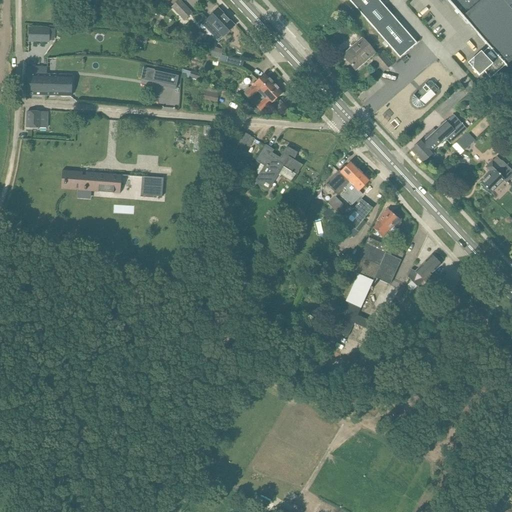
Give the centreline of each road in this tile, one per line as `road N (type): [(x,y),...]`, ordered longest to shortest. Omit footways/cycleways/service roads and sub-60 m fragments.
road 1 (unclassified): [(353,118),(319,126),(17,103)]
road 2 (primary): [(511,288),(353,118)]
road 3 (primary): [(353,118),(242,0)]
